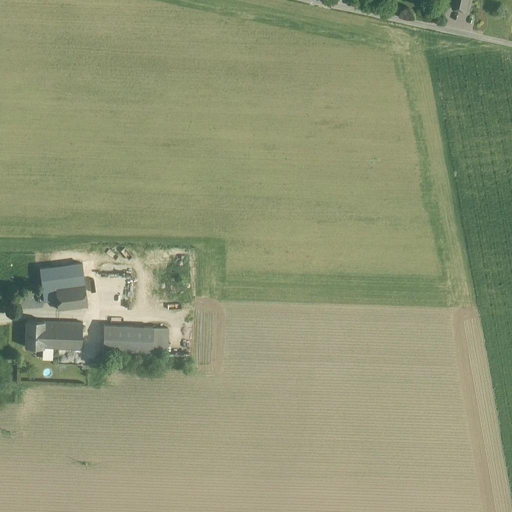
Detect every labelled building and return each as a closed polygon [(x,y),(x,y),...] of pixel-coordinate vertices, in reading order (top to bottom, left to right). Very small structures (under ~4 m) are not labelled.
[(467,0),(453,0),(452,8),(465,10),(467,0)] [(82,263),(40,268),(44,301),(57,299),(56,287),(85,283),(82,263)] [(85,283),(56,287),(57,299),(58,309),(87,305),(85,283)] [(44,320),(27,319),(26,346),(43,347),(44,320)] [(44,320),(43,347),(81,348),(82,322),(44,320)] [(104,325),(103,350),(153,351),(154,326),(104,325)] [(154,326),(153,351),(169,352),(170,327),(154,326)]
